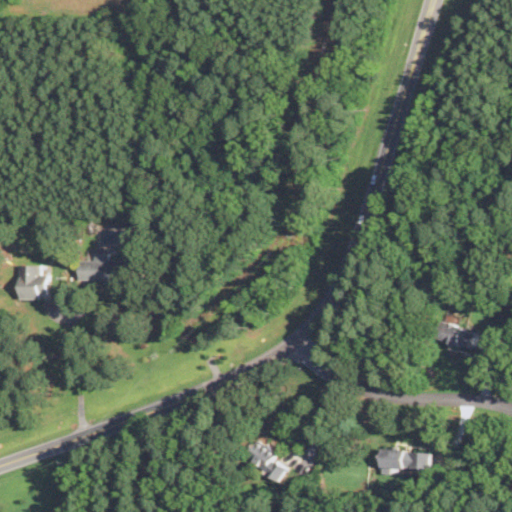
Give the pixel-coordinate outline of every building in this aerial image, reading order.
[(126,280),(127,259),(111,258),(111,252),(97,251),(97,259),(81,258),(81,279),(126,280)] [(23,296),(51,296),(51,272),(44,272),(44,263),(23,263),(23,296)] [(440,337),(475,348),(480,329),(445,319),(440,337)] [(247,456),(280,479),(292,462),(259,439),(247,456)] [(383,468),(434,469),(435,448),(384,446),(383,468)]
